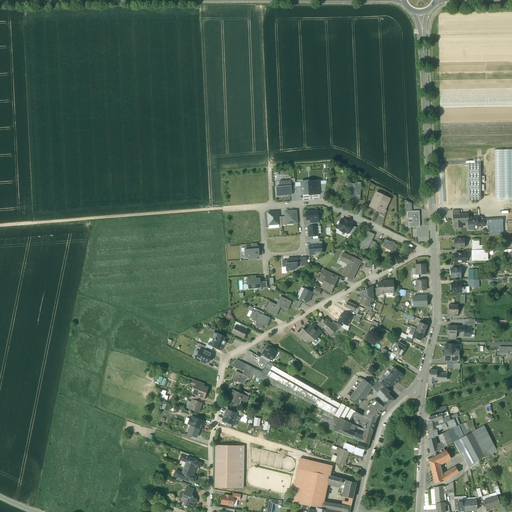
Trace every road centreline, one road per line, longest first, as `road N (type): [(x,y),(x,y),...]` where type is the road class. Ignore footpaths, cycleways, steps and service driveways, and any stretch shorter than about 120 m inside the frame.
road 1 (residential): [(209,511),(225,358),(423,250)]
road 2 (residential): [(433,252),(421,12)]
road 3 (track): [(0,226),(223,208)]
road 4 (track): [(214,426),(363,481)]
road 5 (residential): [(419,388),(381,418),(355,508)]
road 6 (residential): [(419,388),(436,319),(433,252)]
road 7 (residential): [(423,250),(321,202),(299,205)]
road 8 (residential): [(417,511),(419,388)]
